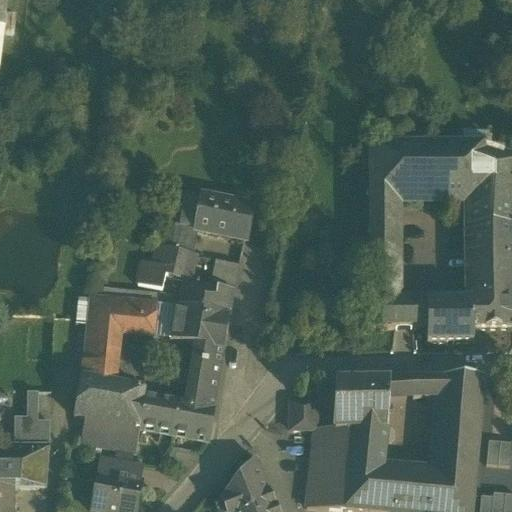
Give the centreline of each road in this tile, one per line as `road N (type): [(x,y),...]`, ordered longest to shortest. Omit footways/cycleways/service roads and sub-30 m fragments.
road 1 (residential): [(236,442),(285,378),(312,367),(511,366)]
road 2 (residential): [(236,442),(261,265)]
